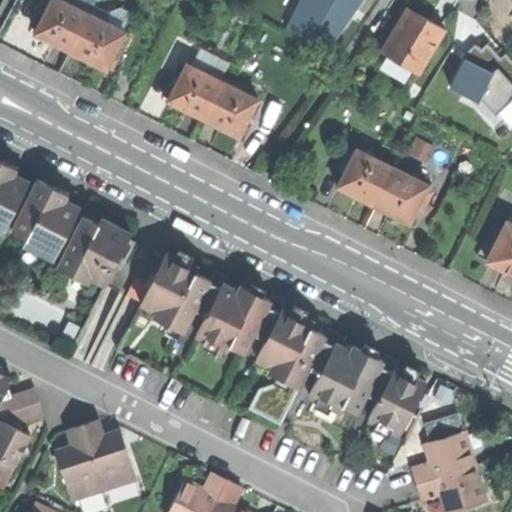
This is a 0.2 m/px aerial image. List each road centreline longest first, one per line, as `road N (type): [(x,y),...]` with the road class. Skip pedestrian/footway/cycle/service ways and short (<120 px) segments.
road 1 (secondary): [(0,99),(511,352)]
road 2 (residential): [(0,340),(329,511)]
